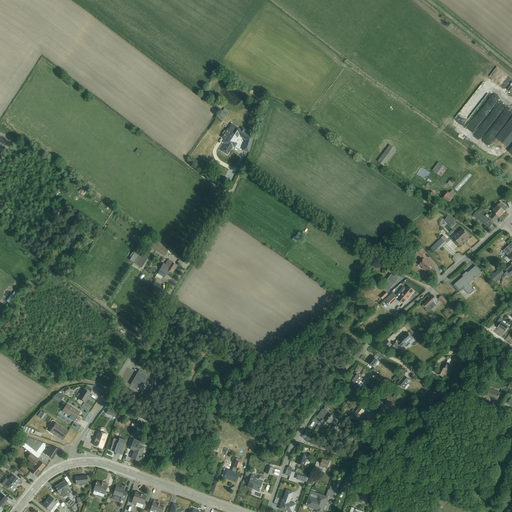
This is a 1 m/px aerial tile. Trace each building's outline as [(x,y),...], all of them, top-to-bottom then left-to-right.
[(223,110),(218,118),(222,122),(228,114),(227,113),(227,112),(223,110)] [(511,117),(496,138),(508,147),(511,141),(511,117)] [(241,130),(237,127),(234,125),(232,124),(228,129),(228,128),(222,137),(225,139),(222,143),(225,145),(221,151),(227,155),(233,147),(235,148),(237,144),(236,143),(240,137),(245,141),(242,150),(249,152),(254,137),(248,135),(244,132),(245,130),(242,128),(241,130)] [(384,167),(397,150),(390,145),(377,161),(384,167)] [(438,162),(432,170),(438,175),(445,167),(438,162)] [(469,172),(454,188),(457,191),(472,175),(469,172)] [(456,193),(452,190),(450,193),(448,192),(443,198),(449,202),(454,195),(456,196),(457,195),(455,194),(456,193)] [(507,208),(501,203),(499,204),(498,203),(497,205),(498,206),(493,211),(494,212),(499,217),(507,208)] [(477,221),(480,223),(481,222),(489,229),(490,228),(492,230),(495,226),(492,225),(493,224),(476,211),(473,216),(476,218),(474,221),(476,222),(477,221)] [(495,222),(499,217),(494,212),(493,214),(492,213),(489,216),(487,214),(485,216),(491,221),(493,220),(495,222)] [(447,216),(445,220),(452,227),(457,223),(454,220),(447,216)] [(469,236),(463,228),(452,237),(459,245),(469,236)] [(37,231),(34,234),(41,241),(39,243),(41,246),(48,239),(46,237),(44,238),(37,231)] [(294,237),(292,239),(296,242),(298,240),(302,234),(299,232),(295,237),(294,237)] [(444,236),(431,248),(436,252),(446,242),(448,240),(444,236)] [(155,240),(150,247),(164,256),(169,250),(155,240)] [(511,242),(503,251),(508,256),(507,256),(511,261),(511,242)] [(425,250),(420,247),(415,254),(422,259),(427,253),(424,251),(425,250)] [(139,254),(133,263),(141,268),(150,254),(142,249),(139,254)] [(133,263),(139,254),(134,250),(132,253),(134,254),(129,260),(133,263)] [(433,265),(424,259),(420,265),(423,268),(422,269),(425,270),(425,271),(428,273),(430,269),(433,265)] [(160,270),(157,274),(162,277),(164,278),(166,274),(169,275),(170,272),(172,273),(177,265),(168,260),(165,264),(163,264),(159,270),(160,270)] [(511,266),(506,272),(504,274),(500,269),(488,279),(493,284),(495,282),(496,284),(502,278),(501,278),(504,275),(510,277),(510,278),(511,278),(511,266)] [(475,290),(470,284),(482,273),(476,267),(467,274),(467,273),(463,276),(464,277),(454,286),(460,292),(464,289),(470,295),(475,290)] [(391,274),(386,281),(389,284),(388,286),(391,288),(395,282),(396,283),(399,279),(394,275),(393,276),(391,274)] [(404,286),(396,295),(399,297),(397,300),(402,304),(402,303),(404,304),(415,291),(408,286),(406,288),(404,286)] [(387,291),(381,296),(384,299),(390,294),(387,291)] [(385,299),(391,305),(397,299),(395,298),(397,296),(393,292),(385,299)] [(427,312),(433,306),(433,307),(436,305),(435,304),(438,301),(433,295),(423,305),(422,306),(427,312)] [(438,299),(445,305),(446,305),(448,307),(451,305),(448,302),(441,296),(438,299)] [(504,333),(509,326),(502,322),(504,319),(500,317),(496,324),(499,326),(497,328),(504,333)] [(401,355),(405,351),(402,348),(405,346),(414,339),(409,333),(408,333),(407,332),(403,335),(404,335),(405,336),(402,338),(403,338),(400,340),(403,343),(399,347),(396,343),(393,346),(401,355)] [(387,349),(392,345),(387,340),(383,344),(387,349)] [(368,363),(373,367),(378,361),(373,356),(368,363)] [(374,368),(372,370),(375,372),(377,370),(375,369),(381,362),(378,361),(373,367),(374,368)] [(437,374),(444,377),(449,366),(445,363),(443,368),(441,366),(437,374)] [(407,369),(403,374),(405,376),(408,378),(411,373),(409,372),(407,369)] [(131,385),(141,391),(149,376),(139,370),(134,379),(131,385)] [(363,380),(364,380),(357,375),(352,381),(360,387),(361,387),(364,383),(362,382),(363,380)] [(398,384),(404,389),(405,388),(407,389),(410,385),(408,384),(409,384),(407,383),(410,380),(408,378),(405,376),(398,384)] [(84,389),(78,399),(84,403),(90,393),(84,389)] [(498,400),(500,393),(489,389),(487,396),(498,400)] [(436,392),(427,402),(432,406),(440,396),(436,392)] [(54,397),(60,402),(64,396),(59,393),(54,397)] [(395,407),(396,397),(392,397),(393,394),(388,393),(387,406),(395,407)] [(67,404),(62,412),(70,417),(69,418),(74,422),(80,412),(67,404)] [(325,406),(318,416),(323,420),(329,412),(327,411),(328,409),(325,406)] [(359,418),(365,411),(360,407),(354,414),(359,418)] [(40,411),(37,416),(39,417),(42,419),(46,414),(43,412),(42,412),(40,411)] [(333,422),(332,422),(335,417),(329,413),(324,420),(331,425),(333,422)] [(365,421),(370,422),(373,425),(376,421),(379,418),(376,415),(375,416),(371,413),(365,421)] [(138,417),(135,425),(143,428),(145,423),(146,420),(138,417)] [(68,432),(56,423),(50,432),(63,440),(68,432)] [(102,448),(106,435),(98,432),(94,445),(102,448)] [(369,450),(371,443),(362,440),(363,439),(358,437),(357,439),(356,439),(354,444),(360,446),(360,447),(369,450)] [(59,449),(44,443),(29,438),(22,446),(31,453),(37,458),(45,449),(46,446),(49,447),(45,454),(52,459),(59,449)] [(112,444),(110,451),(114,453),(120,455),(126,440),(119,438),(119,439),(119,440),(114,438),(112,444)] [(133,439),(129,450),(134,451),(131,459),(139,461),(145,447),(138,444),(139,441),(133,439)] [(31,453),(27,458),(28,458),(27,459),(35,466),(34,467),(30,471),(36,476),(39,472),(45,466),(40,461),(40,460),(37,458),(31,453)] [(298,464),(304,466),(308,455),(301,453),(298,464)] [(414,466),(417,457),(410,455),(407,464),(414,466)] [(231,470),(230,470),(230,469),(229,468),(229,467),(228,467),(227,466),(226,467),(225,467),(224,468),(221,477),(224,478),(236,482),(239,473),(235,472),(236,468),(239,469),(241,463),(242,460),(236,458),(235,461),(233,466),(232,466),(231,470)] [(320,466),(316,465),(314,470),(318,472),(320,467),(328,469),(330,462),(322,459),(320,466)] [(274,468),(268,466),(266,473),(271,475),(274,468)] [(161,477),(174,481),(177,472),(164,467),(161,477)] [(246,472),(242,483),(247,485),(247,487),(252,489),(252,488),(260,491),(263,483),(265,478),(260,477),(257,476),(257,477),(251,475),(248,483),(245,482),(249,473),(246,472)] [(8,480),(4,484),(8,487),(14,492),(16,489),(14,487),(18,483),(20,485),(22,482),(13,474),(8,480)] [(345,491),(352,476),(349,475),(342,490),(345,491)] [(75,477),(76,485),(88,484),(87,476),(75,477)] [(72,492),(69,489),(70,489),(65,481),(55,487),(56,488),(60,495),(61,494),(63,498),(72,492)] [(94,491),(93,493),(93,494),(96,495),(97,495),(103,497),(104,495),(108,484),(104,483),(104,484),(96,482),(96,483),(93,490),(94,491)] [(112,498),(119,501),(120,500),(124,502),(127,493),(123,492),(124,488),(122,487),(121,489),(116,487),(117,485),(112,498)] [(373,488),(371,495),(376,497),(379,490),(373,488)] [(333,498),(335,491),(329,489),(327,495),(333,498)] [(293,511),(296,504),(291,502),(294,493),(287,490),(284,501),(283,500),(280,509),(288,511),(293,511)] [(312,491),(306,506),(312,508),(315,509),(318,510),(317,511),(322,511),(328,497),(312,491)] [(135,506),(142,509),(143,505),(146,496),(142,495),(142,494),(140,493),(140,494),(135,492),(131,503),(136,505),(135,506)] [(1,493),(0,494),(0,507),(1,506),(2,507),(8,499),(1,493)] [(42,505),(50,511),(53,511),(60,504),(50,496),(42,505)] [(67,502),(73,508),(76,504),(69,499),(67,502)] [(153,500),(150,511),(152,511),(161,511),(164,506),(157,503),(157,502),(153,500)]
